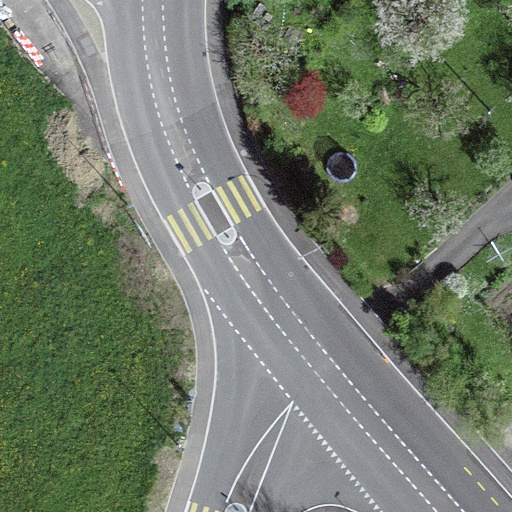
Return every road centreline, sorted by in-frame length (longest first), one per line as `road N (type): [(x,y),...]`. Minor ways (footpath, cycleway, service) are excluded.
road 1 (tertiary): [(331,376),(212,217),(193,178),(166,104),(159,0)]
road 2 (tertiary): [(453,511),(331,376)]
road 3 (tertiary): [(234,511),(264,447),(295,405),(331,376)]
